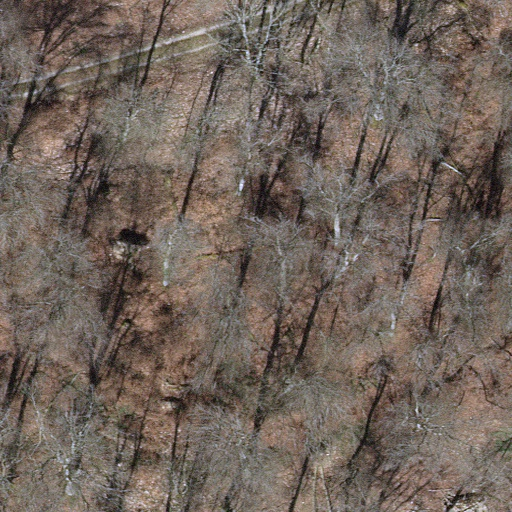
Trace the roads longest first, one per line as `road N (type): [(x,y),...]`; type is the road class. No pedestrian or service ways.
road 1 (track): [(0,354),(118,427),(193,452),(284,441),(511,378)]
road 2 (track): [(320,0),(0,88)]
